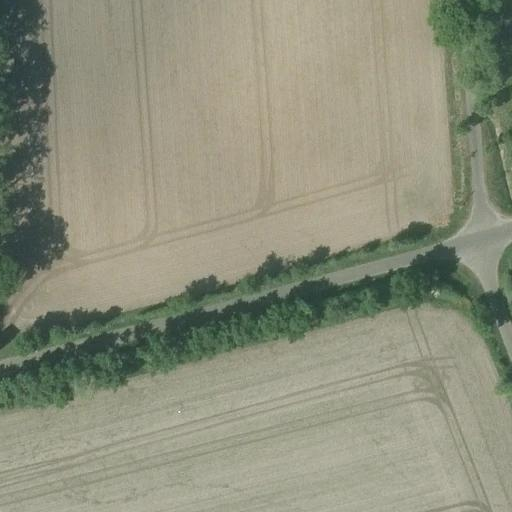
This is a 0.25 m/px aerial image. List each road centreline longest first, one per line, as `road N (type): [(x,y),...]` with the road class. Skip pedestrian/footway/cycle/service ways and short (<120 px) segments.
road 1 (unclassified): [(480,245),(0,374)]
road 2 (unclassified): [(469,0),(480,245)]
